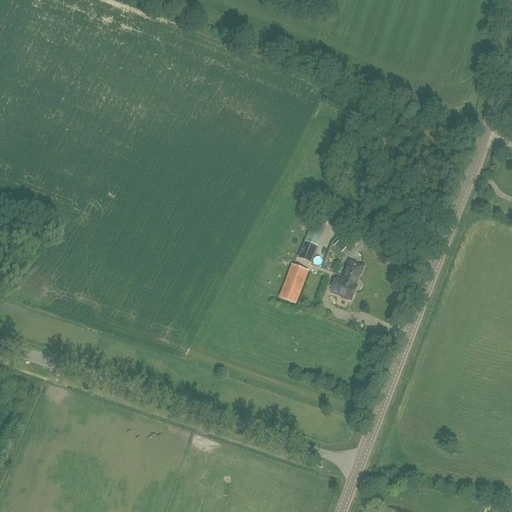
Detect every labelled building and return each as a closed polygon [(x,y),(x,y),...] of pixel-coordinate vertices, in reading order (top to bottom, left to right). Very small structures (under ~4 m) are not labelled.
[(310,227),(323,232),(326,225),(314,220),(313,220),(310,227)] [(318,246),(305,241),(299,258),(312,263),(318,246)] [(338,241),(334,246),(340,251),(344,247),(338,241)] [(348,299),(352,300),(358,286),(356,285),(360,274),(361,274),(364,267),(350,262),(343,280),(338,278),(332,292),(342,296),(342,297),(348,299)] [(309,271),(292,264),(279,298),(296,304),(309,271)]
